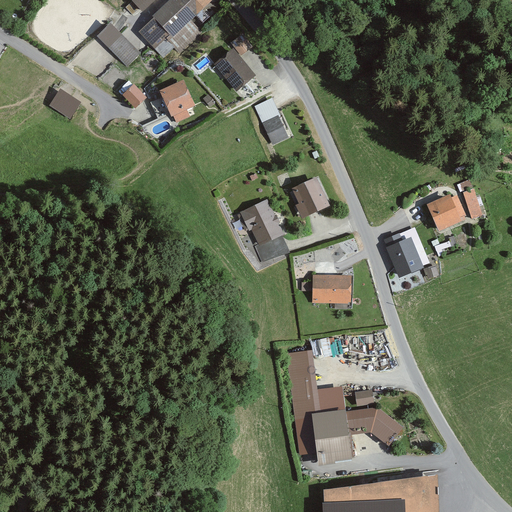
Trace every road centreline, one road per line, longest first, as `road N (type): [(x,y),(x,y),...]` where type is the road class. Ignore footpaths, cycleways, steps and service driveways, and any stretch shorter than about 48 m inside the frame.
road 1 (tertiary): [(492,499),(407,357),(314,112),(234,0)]
road 2 (residential): [(0,31),(127,113)]
